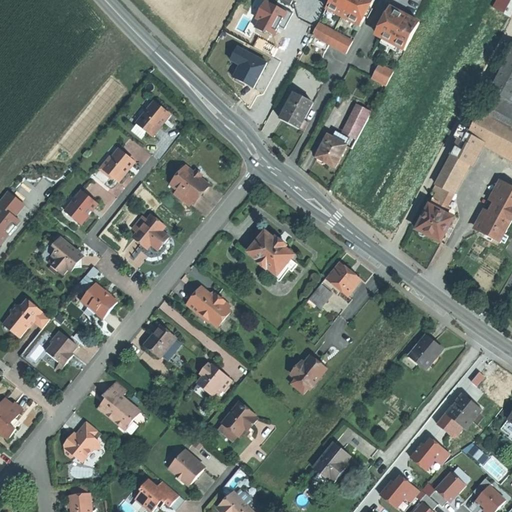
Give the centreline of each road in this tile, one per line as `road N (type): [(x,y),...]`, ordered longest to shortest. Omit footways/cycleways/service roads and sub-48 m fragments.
road 1 (secondary): [(511,351),(283,180)]
road 2 (residential): [(283,180),(383,0)]
road 3 (residential): [(154,159),(90,239),(153,301)]
road 4 (residential): [(263,164),(153,301)]
road 5 (unknown): [(500,344),(386,467)]
road 6 (residential): [(153,301),(61,415)]
